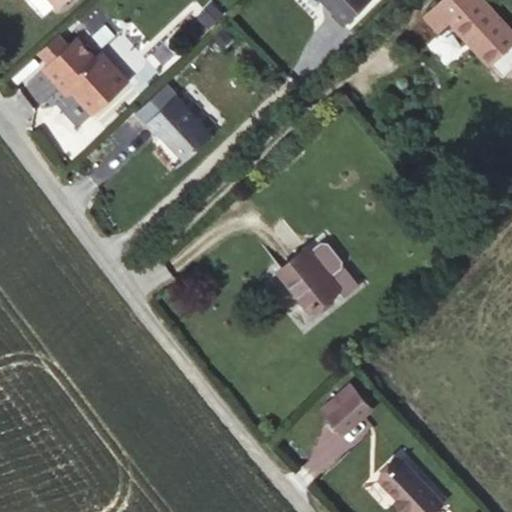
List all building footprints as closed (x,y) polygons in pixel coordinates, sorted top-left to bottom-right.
[(32,0),(47,16),(58,5),(61,8),(70,0),(32,0)] [(325,0),(331,5),(329,7),(341,18),(358,0),(325,0)] [(511,25),(511,12),(500,0),(425,0),(440,15),(450,4),(491,46),(511,25)] [(61,32),(40,52),(51,64),(72,43),(61,32)] [(80,36),(72,43),(51,64),(46,68),(73,95),(80,87),(100,107),(130,75),(117,60),(114,63),(101,49),(96,54),(80,36)] [(215,127),(178,88),(148,117),(159,130),(162,126),(188,154),(215,127)] [(352,275),(310,230),(281,258),(323,302),(352,275)] [(330,407),(356,382),(349,374),(324,400),(330,407)] [(370,395),(356,382),(330,407),(344,421),(370,395)] [(449,492),(409,446),(386,467),(404,485),(401,489),(411,501),(415,498),(428,511),(449,492)]
